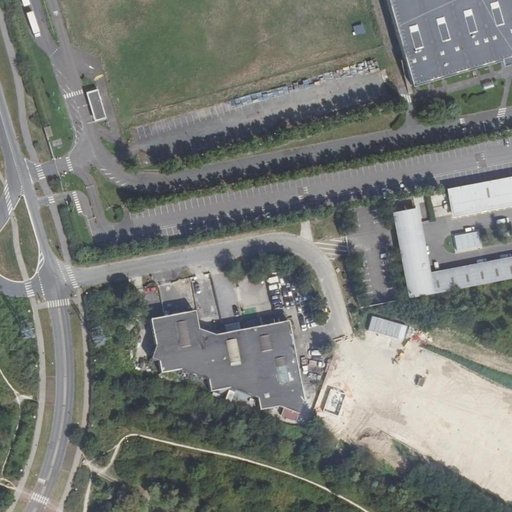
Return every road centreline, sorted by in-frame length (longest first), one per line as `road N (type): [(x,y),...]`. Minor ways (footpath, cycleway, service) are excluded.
road 1 (unclassified): [(52,281),(303,255),(324,270),(359,367),(387,407),(406,423),(511,462)]
road 2 (unclassified): [(33,511),(64,405),(52,281)]
road 3 (unknown): [(303,255),(511,217)]
